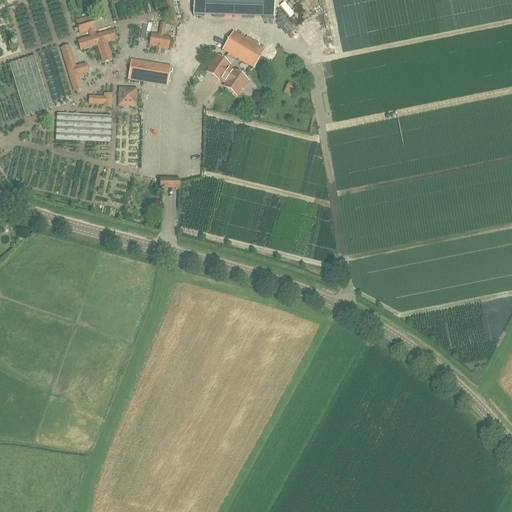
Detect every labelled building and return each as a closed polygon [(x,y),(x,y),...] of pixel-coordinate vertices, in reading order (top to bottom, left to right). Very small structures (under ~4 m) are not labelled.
[(193,0),(193,16),(274,19),(274,0),(193,0)] [(91,21),(90,18),(75,22),(77,28),(74,29),(74,32),(78,31),(79,34),(88,31),(90,38),(77,42),(80,51),(97,46),(102,63),(111,60),(106,43),(117,40),(114,30),(93,37),(91,30),(94,29),(92,21),(91,21)] [(170,49),(170,36),(165,36),(165,22),(159,22),(158,33),(149,32),(149,48),(156,48),(156,55),(161,55),(161,49),(170,49)] [(245,40),(234,33),(223,51),(254,69),(264,51),(256,46),(258,44),(247,37),(245,40)] [(269,45),(263,57),(272,61),(278,49),(269,45)] [(23,116),(50,109),(42,79),(64,73),(57,46),(33,53),(34,57),(10,63),(23,116)] [(226,69),(228,66),(217,58),(206,73),(218,81),(219,79),(226,84),(223,88),(225,89),(224,91),(228,93),(230,93),(236,97),(241,89),(242,90),(248,83),(234,73),(233,73),(226,69)] [(129,80),(167,87),(170,67),(132,61),(129,80)] [(64,81),(48,85),(53,102),(69,98),(64,81)] [(289,82),(283,92),(291,97),(297,86),(289,82)] [(136,91),(120,90),(119,106),(135,107),(136,91)] [(112,95),(89,95),(89,106),(112,107),(112,95)] [(56,141),(110,142),(111,116),(56,115),(56,141)]
